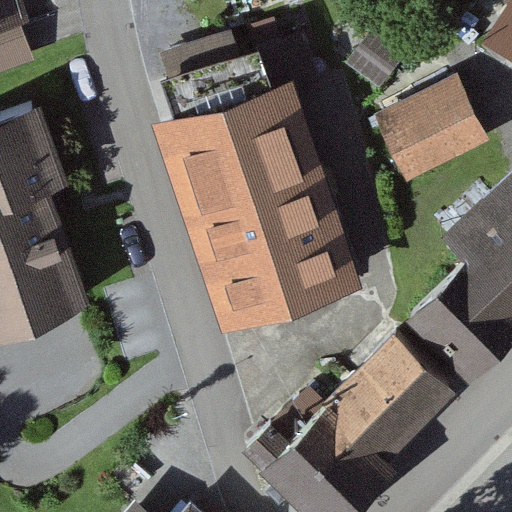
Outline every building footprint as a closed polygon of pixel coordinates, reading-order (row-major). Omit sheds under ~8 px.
[(0,0),(0,33),(22,27),(30,24),(22,0),(0,0)] [(386,83),(408,53),(373,26),(350,55),(386,83)] [(0,33),(0,74),(35,61),(22,27),(0,33)] [(274,71),(263,38),(157,71),(168,104),(274,71)] [(287,74),(162,118),(226,320),(352,275),(287,74)] [(460,85),(385,128),(417,184),(492,141),(460,85)] [(26,116),(0,125),(0,336),(81,307),(32,174),(45,169),(26,116)] [(466,262),(410,318),(465,373),(511,326),(511,169),(510,168),(441,237),(466,262)] [(392,326),(258,456),(311,511),(346,511),(397,464),(382,449),(448,385),(392,326)]
